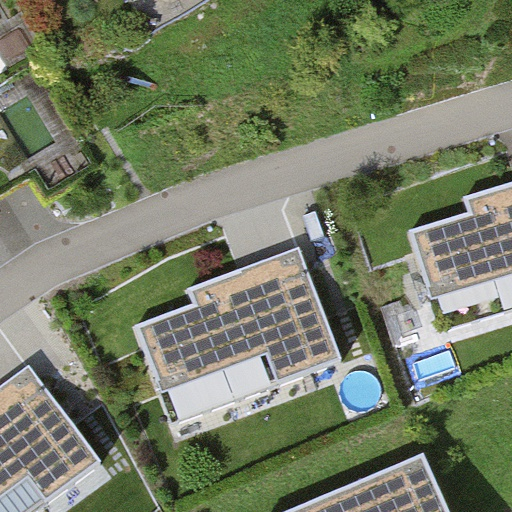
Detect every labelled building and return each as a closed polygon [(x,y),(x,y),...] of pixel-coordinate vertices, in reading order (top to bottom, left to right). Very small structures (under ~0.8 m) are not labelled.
[(130,0),(149,28),(196,0),(130,0)] [(412,232),(443,333),(511,312),(511,185),(467,199),(471,214),(412,232)] [(136,330),(174,429),(344,365),(306,266),(248,288),(243,274),(189,294),(195,308),(136,330)] [(0,511),(38,511),(99,467),(36,382),(0,408),(0,511)] [(447,511),(425,459),(301,511),(447,511)]
